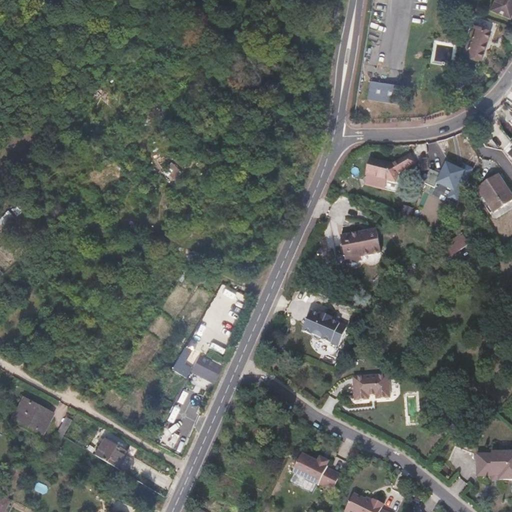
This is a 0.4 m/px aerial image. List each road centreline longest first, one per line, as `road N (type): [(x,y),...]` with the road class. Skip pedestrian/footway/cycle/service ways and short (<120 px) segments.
road 1 (residential): [(232,377),(278,388),(401,460),(463,511)]
road 2 (tertiary): [(232,377),(334,134)]
road 3 (residential): [(0,365),(189,471)]
road 4 (residential): [(511,75),(490,103),(445,129),(334,134)]
